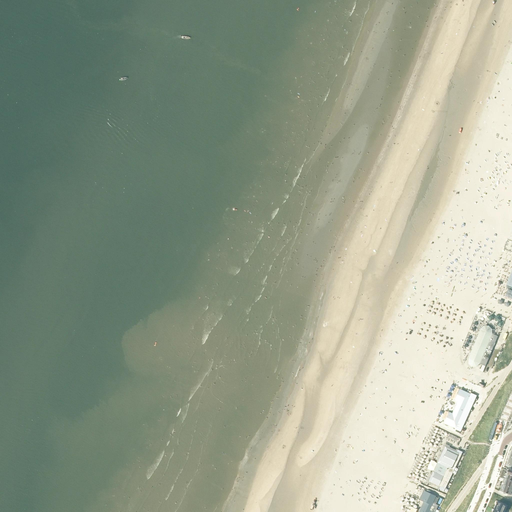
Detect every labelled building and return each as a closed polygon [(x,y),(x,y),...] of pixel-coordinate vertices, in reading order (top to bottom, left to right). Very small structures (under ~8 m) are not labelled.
[(498,336),(492,334),(492,329),(489,326),(484,326),(481,329),(469,359),(469,364),(472,367),(477,367),(480,364),(486,366),(498,336)] [(476,408),(464,402),(458,413),(470,420),(476,408)] [(456,460),(445,456),(433,482),(440,485),(442,482),(449,485),(466,448),(462,446),(456,460)] [(511,472),(506,471),(503,470),(501,477),(504,478),(506,479),(502,492),(511,495),(511,493),(511,472)] [(439,497),(428,491),(422,502),(427,504),(422,511),(436,511),(438,509),(434,507),(439,497)] [(495,509),(500,511),(504,511),(505,511),(506,509),(508,505),(498,501),(495,509)]
